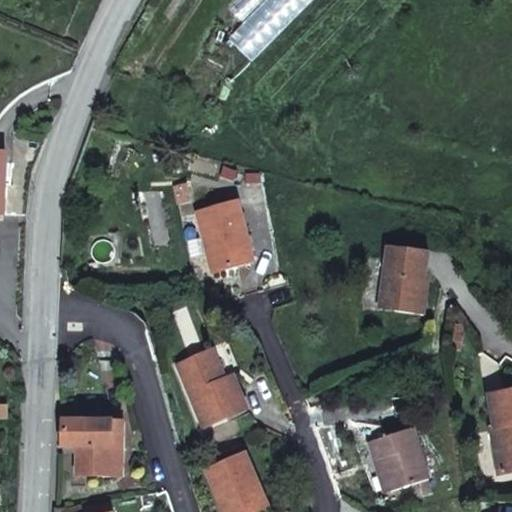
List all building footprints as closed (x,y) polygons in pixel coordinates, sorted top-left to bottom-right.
[(254,60),(312,0),(266,0),(230,37),(254,60)] [(12,178),(6,178),(7,155),(0,154),(0,215),(4,215),(6,186),(12,186),(12,178)] [(254,262),(239,202),(198,213),(213,273),(254,262)] [(421,316),(430,253),(388,247),(380,310),(421,316)] [(226,380),(214,351),(209,352),(220,382),(226,380)] [(209,352),(178,365),(204,429),(248,410),(234,376),(226,380),(220,382),(209,352)] [(494,428),(492,428),(499,474),(511,472),(511,391),(489,395),(494,428)] [(124,478),(126,423),(64,422),(63,447),(78,447),(77,476),(124,478)] [(430,481),(414,430),(370,443),(376,462),(382,460),(391,492),(421,483),(430,481)] [(271,511),(246,454),(207,471),(224,511),(271,511)] [(382,460),(376,462),(386,494),(391,492),(382,460)] [(421,483),(424,497),(433,494),(430,481),(421,483)]
